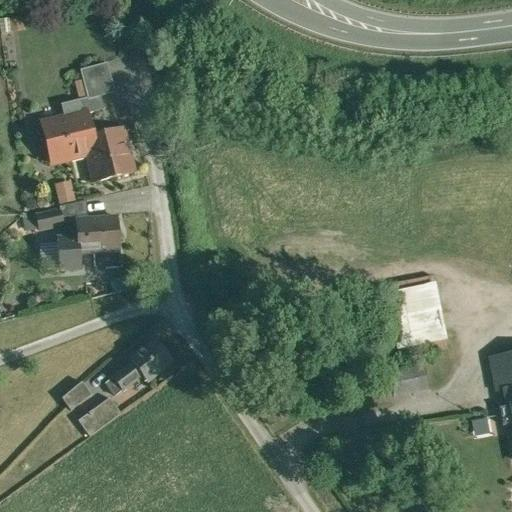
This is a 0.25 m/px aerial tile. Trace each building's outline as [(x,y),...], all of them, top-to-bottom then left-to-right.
[(107,64),(82,71),(88,98),(61,105),(64,118),(86,113),(87,114),(105,110),(101,96),(114,92),(107,64)] [(123,129),(92,137),(87,114),(86,113),(64,118),(42,124),(52,164),(87,155),(94,183),(134,173),(123,129)] [(72,182),(57,184),(60,203),(75,201),(72,182)] [(86,201),(57,207),(58,211),(60,211),(61,218),(87,216),(86,201)] [(58,211),(35,217),(38,230),(63,225),(61,218),(60,211),(58,211)] [(117,219),(75,221),(76,239),(57,240),(59,269),(80,268),(79,253),(119,251),(117,219)] [(421,280),(382,288),(396,359),(435,351),(421,280)] [(511,331),(488,336),(502,409),(511,407),(511,331)] [(156,341),(130,361),(132,363),(141,376),(146,382),(173,363),(156,341)] [(132,363),(112,378),(113,379),(122,391),(141,376),(132,363)] [(122,391),(113,379),(106,384),(115,396),(122,391)] [(82,382),(62,399),(71,411),(92,395),(82,382)] [(110,399),(78,421),(90,438),(121,415),(110,399)] [(511,407),(502,409),(505,426),(511,425),(511,407)]
